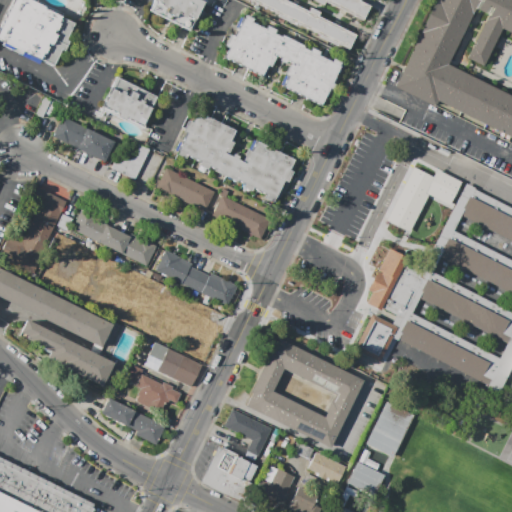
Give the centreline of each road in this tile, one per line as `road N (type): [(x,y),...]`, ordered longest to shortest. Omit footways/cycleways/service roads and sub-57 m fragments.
road 1 (residential): [(409,0),(273,277)]
road 2 (residential): [(273,277),(19,153)]
road 3 (residential): [(338,144),(114,35)]
road 4 (residential): [(120,459),(0,353)]
